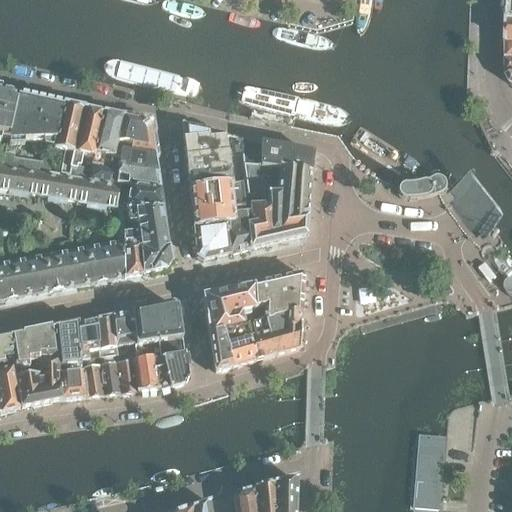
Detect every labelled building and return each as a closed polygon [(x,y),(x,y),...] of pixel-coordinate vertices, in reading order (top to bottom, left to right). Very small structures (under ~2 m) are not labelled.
[(114,68),(111,85),(201,104),(204,87),(114,68)] [(8,142),(18,98),(1,94),(1,92),(0,91),(0,145),(1,142),(6,143),(6,144),(7,144),(7,142),(8,142)] [(240,99),(242,110),(343,132),(356,123),(346,109),(247,91),(240,99)] [(53,152),(64,108),(18,98),(8,142),(7,142),(7,144),(32,145),(32,151),(44,151),(53,152)] [(51,163),(49,171),(48,176),(61,178),(68,179),(84,112),(64,108),(53,152),(54,152),(65,155),(60,177),(50,174),(52,162),(51,161),(51,163)] [(84,112),(68,179),(80,181),(88,182),(90,173),(79,169),(82,159),(92,162),(103,117),(84,112)] [(92,162),(91,164),(120,170),(124,155),(117,154),(126,122),(103,117),(92,162)] [(150,131),(146,126),(126,122),(117,154),(124,155),(154,160),(153,154),(149,131),(150,131)] [(231,188),(233,188),(231,174),(230,175),(224,137),(208,134),(182,129),(186,160),(188,179),(190,194),(231,188)] [(243,166),(311,178),(312,157),(261,147),(241,141),(243,166)] [(13,156),(4,154),(1,169),(3,169),(22,172),(42,175),(48,176),(49,171),(40,170),(41,161),(51,163),(51,161),(41,160),(40,164),(13,160),(13,156)] [(153,160),(154,160),(124,155),(120,170),(137,174),(136,180),(157,185),(153,160)] [(49,171),(51,163),(41,161),(40,170),(49,171)] [(311,178),(243,166),(249,211),(251,228),(246,230),(249,254),(302,241),(306,237),(307,223),(311,178)] [(22,172),(3,169),(0,188),(0,193),(10,195),(9,199),(18,200),(22,172)] [(157,185),(136,180),(137,174),(120,170),(120,187),(159,193),(157,185)] [(22,172),(18,200),(27,202),(28,197),(38,199),(42,175),(22,172)] [(48,176),(42,175),(38,199),(48,201),(48,205),(57,206),(61,178),(48,176)] [(61,178),(57,206),(66,208),(66,203),(77,205),(80,181),(68,179),(61,178)] [(444,190),(444,183),(443,181),(441,179),(439,178),(438,178),(436,178),(434,179),(432,179),(429,181),(424,183),(415,186),(405,187),(405,186),(400,187),(399,189),(397,192),(397,197),(399,200),(402,201),(409,203),(409,202),(411,202),(416,202),(421,201),(426,200),(431,198),(435,196),(440,194),(442,192),(444,190)] [(88,182),(80,181),(77,205),(87,206),(86,211),(96,212),(100,184),(88,182)] [(120,187),(100,184),(96,212),(105,214),(105,209),(116,211),(116,210),(120,187)] [(120,187),(116,210),(123,209),(123,214),(162,212),(159,193),(120,187)] [(231,188),(190,194),(194,232),(233,228),(232,214),(242,212),(242,208),(243,208),(242,198),(241,187),(233,188),(231,188)] [(168,254),(162,212),(123,214),(123,209),(116,210),(116,211),(117,211),(118,217),(122,216),(123,236),(135,236),(135,244),(139,244),(142,277),(165,273),(170,266),(169,265),(168,254)] [(232,214),(233,228),(234,241),(227,241),(228,258),(249,254),(246,230),(251,228),(249,211),(242,212),(232,214)] [(234,241),(233,228),(194,232),(197,261),(203,264),(228,258),(227,241),(234,241)] [(135,236),(123,236),(124,244),(124,281),(142,277),(139,244),(135,244),(135,236)] [(124,244),(102,248),(109,284),(124,281),(124,244)] [(109,284),(102,248),(87,251),(93,287),(109,284)] [(87,251),(71,254),(77,290),(93,287),(87,251)] [(77,290),(71,254),(55,257),(62,292),(77,290)] [(51,258),(48,258),(29,262),(36,297),(55,294),(58,293),(62,292),(55,257),(51,258)] [(36,297),(29,262),(13,265),(19,300),(36,297)] [(13,265),(0,267),(0,287),(3,303),(19,300),(13,265)] [(277,321),(300,316),(302,295),(303,295),(303,293),(301,293),(303,278),(295,279),(295,281),(253,289),(255,312),(267,310),(266,306),(277,303),(277,321)] [(257,329),(255,312),(253,289),(207,299),(203,305),(208,339),(225,336),(247,331),(257,329)] [(267,310),(255,312),(257,329),(247,331),(255,366),(299,353),(300,327),(300,316),(277,321),(277,303),(266,306),(267,310)] [(172,307),(152,311),(158,346),(135,349),(136,355),(137,359),(151,359),(184,358),(176,310),(172,307)] [(152,311),(140,313),(141,318),(131,319),(135,349),(158,346),(152,311)] [(136,355),(135,349),(131,319),(130,315),(113,319),(117,357),(136,355)] [(113,319),(96,322),(99,360),(116,358),(117,357),(113,319)] [(99,360),(96,322),(78,326),(80,362),(97,360),(99,360)] [(81,372),(80,362),(78,326),(75,327),(56,331),(55,331),(57,360),(60,405),(86,402),(83,372),(81,372)] [(47,333),(9,340),(13,363),(15,380),(22,380),(39,381),(39,372),(41,372),(39,364),(57,360),(55,331),(47,332),(47,333)] [(247,331),(225,336),(232,372),(255,366),(247,331)] [(232,372),(225,336),(208,339),(214,373),(214,374),(215,375),(216,376),(217,376),(219,376),(232,372)] [(13,363),(9,340),(0,342),(0,366),(3,366),(3,365),(13,363)] [(131,359),(137,359),(136,355),(117,357),(116,358),(119,399),(137,398),(131,359)] [(116,358),(99,360),(97,360),(102,401),(119,399),(116,358)] [(184,358),(151,359),(153,369),(165,369),(169,392),(185,387),(186,385),(188,382),(187,381),(184,358)] [(155,383),(153,369),(151,359),(137,359),(131,359),(137,398),(158,396),(156,386),(153,386),(152,385),(152,384),(155,383)] [(60,405),(57,360),(39,364),(41,372),(39,372),(39,381),(22,380),(27,411),(60,405)] [(102,401),(97,360),(80,362),(81,372),(83,372),(86,402),(102,401)] [(0,418),(21,412),(15,380),(13,363),(3,365),(3,366),(0,366),(0,418)] [(165,369),(153,369),(155,383),(152,384),(152,385),(153,386),(156,386),(158,396),(169,392),(165,369)] [(420,511),(440,511),(450,433),(430,431),(420,511)] [(295,511),(296,483),(273,489),(274,511),(295,511)] [(274,511),(273,489),(253,494),(256,511),(274,511)] [(256,511),(253,494),(236,499),(233,503),(234,511),(256,511)]
